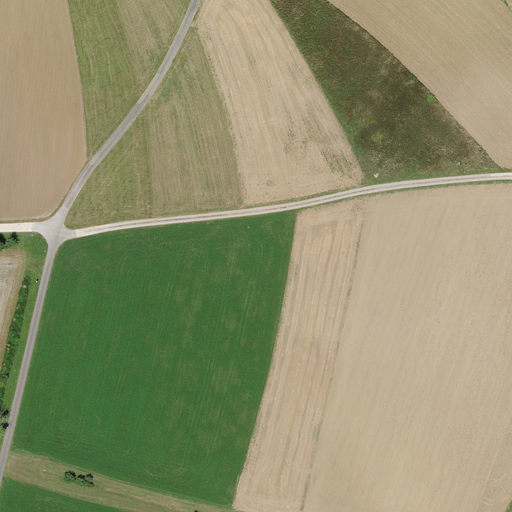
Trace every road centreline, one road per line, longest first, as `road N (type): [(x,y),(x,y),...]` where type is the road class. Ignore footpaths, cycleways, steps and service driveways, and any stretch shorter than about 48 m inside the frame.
road 1 (unclassified): [(0,462),(65,204),(154,83),(195,0)]
road 2 (track): [(511,177),(53,236)]
